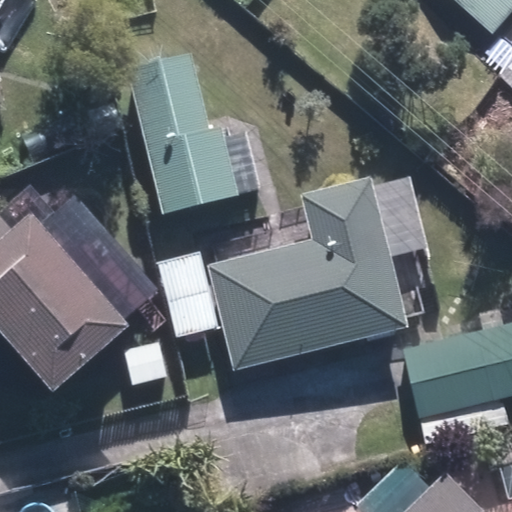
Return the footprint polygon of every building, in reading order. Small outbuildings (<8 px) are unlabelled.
[(511,0),(444,0),(493,41),(511,18),(511,0)] [(190,60),(127,75),(161,223),(235,206),(234,200),(255,195),(242,138),(221,143),(219,133),(208,135),(190,60)] [(207,271),(231,376),(407,336),(372,184),(300,201),(310,247),(207,271)] [(13,235),(0,220),(0,349),(50,405),(127,337),(26,224),(13,235)] [(200,258),(158,267),(176,343),(217,333),(200,258)] [(511,327),(402,355),(427,450),(507,429),(500,405),(511,401),(511,327)] [(511,443),(492,449),(507,503),(511,501),(511,443)] [(473,511),(443,477),(406,511),(473,511)]
